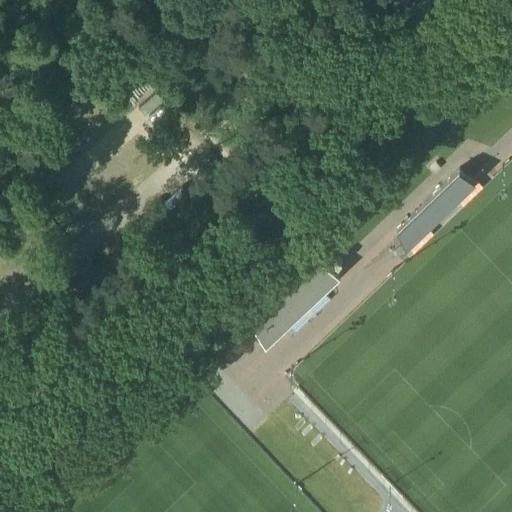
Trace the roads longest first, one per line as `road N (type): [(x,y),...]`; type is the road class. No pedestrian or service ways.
road 1 (unknown): [(180,295),(380,511)]
road 2 (unknown): [(180,295),(0,461)]
